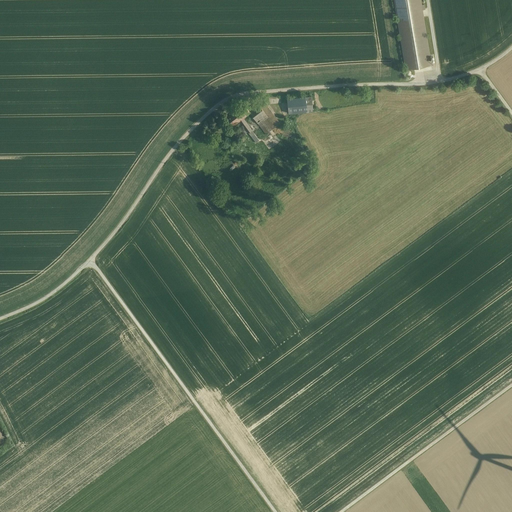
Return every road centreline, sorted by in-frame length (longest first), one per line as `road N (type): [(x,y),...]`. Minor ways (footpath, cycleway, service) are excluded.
road 1 (unclassified): [(90,261),(175,146),(223,101),(250,92),(424,83),(479,68)]
road 2 (unclassified): [(274,511),(90,261)]
road 3 (unclassified): [(342,511),(511,384)]
